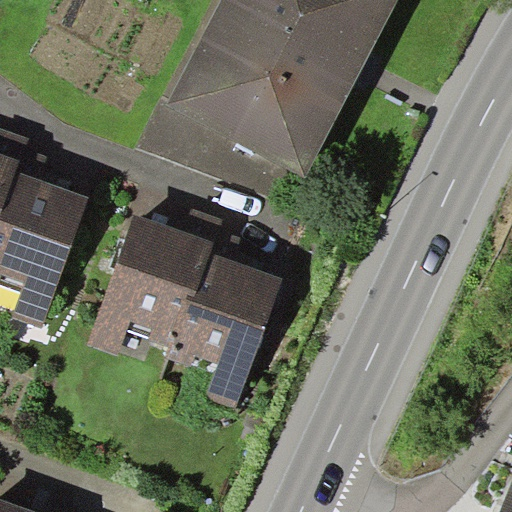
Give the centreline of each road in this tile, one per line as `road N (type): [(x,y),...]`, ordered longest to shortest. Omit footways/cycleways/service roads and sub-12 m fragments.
road 1 (secondary): [(511,80),(312,511)]
road 2 (residential): [(412,511),(465,488),(511,432)]
